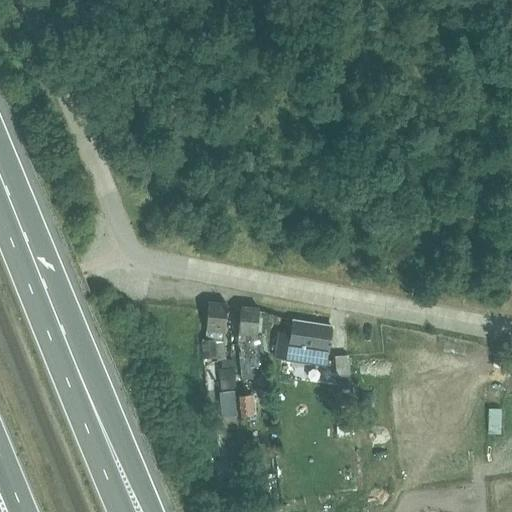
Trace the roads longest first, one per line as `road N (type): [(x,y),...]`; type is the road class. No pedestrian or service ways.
road 1 (unclassified): [(20,0),(131,254),(511,337)]
road 2 (motorway): [(159,511),(57,295),(25,280)]
road 3 (motorway): [(121,511),(25,280)]
